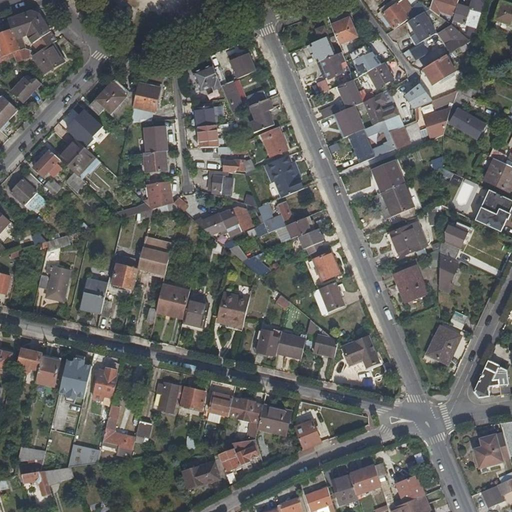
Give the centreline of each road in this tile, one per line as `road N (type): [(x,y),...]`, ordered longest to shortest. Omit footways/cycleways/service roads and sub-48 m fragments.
road 1 (residential): [(262,21),(427,421)]
road 2 (tertiary): [(386,411),(0,318)]
road 3 (tertiary): [(213,511),(317,459),(386,436)]
road 4 (residential): [(105,50),(176,55),(262,21)]
road 5 (residential): [(0,165),(105,50)]
road 6 (residential): [(451,412),(511,284)]
